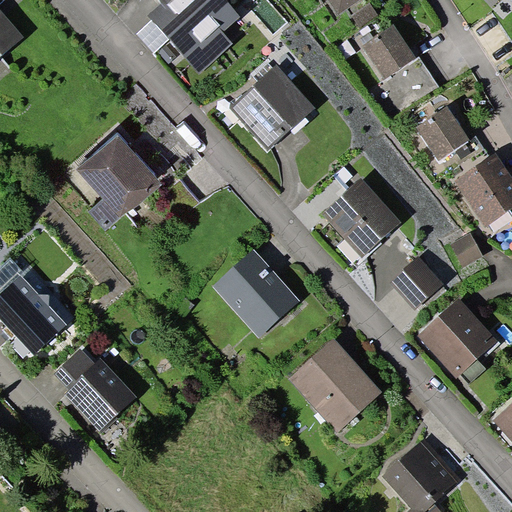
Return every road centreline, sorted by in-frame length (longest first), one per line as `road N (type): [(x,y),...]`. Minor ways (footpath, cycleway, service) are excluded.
road 1 (residential): [(87,0),(511,471)]
road 2 (residential): [(0,372),(127,511)]
road 3 (residential): [(435,0),(511,126)]
